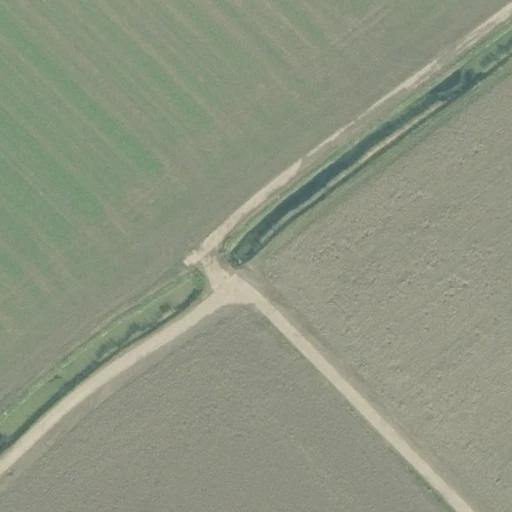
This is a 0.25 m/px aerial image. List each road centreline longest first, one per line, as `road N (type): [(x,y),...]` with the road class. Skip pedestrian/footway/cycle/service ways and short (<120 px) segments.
road 1 (track): [(511,9),(221,231),(212,258),(226,290),(76,398),(0,469)]
road 2 (track): [(470,511),(277,320),(244,290),(226,290)]
